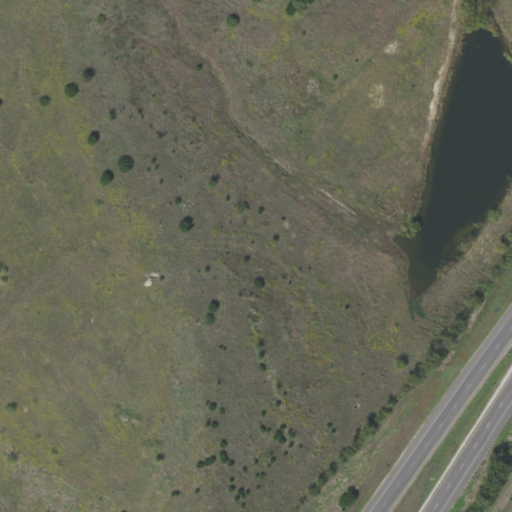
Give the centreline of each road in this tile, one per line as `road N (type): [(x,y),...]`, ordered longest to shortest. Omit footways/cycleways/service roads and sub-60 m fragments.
road 1 (trunk): [(511,316),(373,511)]
road 2 (trunk): [(428,511),(511,384)]
